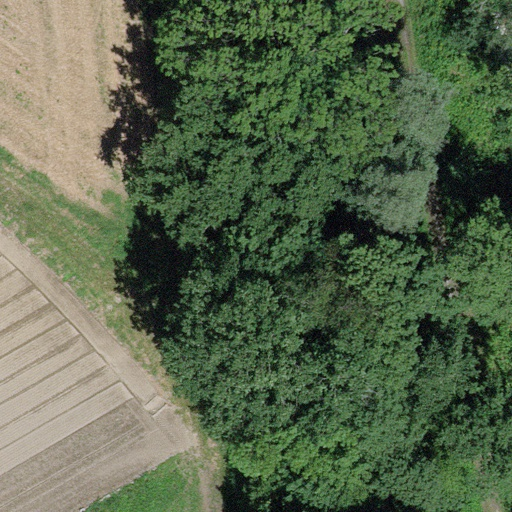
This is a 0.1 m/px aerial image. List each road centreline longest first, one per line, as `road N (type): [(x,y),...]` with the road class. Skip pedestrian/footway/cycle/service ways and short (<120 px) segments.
road 1 (track): [(510,511),(443,239),(400,0)]
road 2 (track): [(207,439),(167,356),(117,290),(0,187)]
